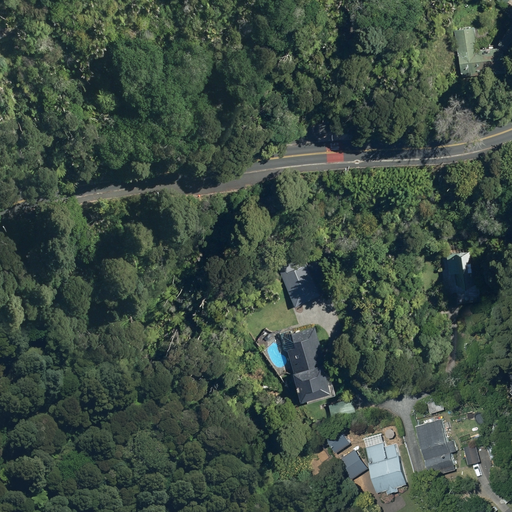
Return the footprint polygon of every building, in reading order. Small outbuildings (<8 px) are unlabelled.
[(511,26),(501,44),(503,45),(502,48),(479,50),(476,27),(456,29),(463,77),(482,75),(482,70),(507,68),(506,54),(510,56),(511,53),(511,26)] [(458,296),(458,303),(480,300),(475,251),(441,254),(444,288),(446,288),(447,297),(458,296)] [(279,275),(295,307),(321,294),(320,293),(342,282),(329,257),(308,268),(305,262),(279,275)] [(314,326),(290,332),(294,348),(286,350),(299,401),(329,393),(322,367),(324,366),(314,326)] [(428,405),(432,415),(446,411),(442,400),(428,405)] [(417,429),(432,479),(457,471),(451,454),(457,453),(454,442),(448,444),(441,421),(417,429)] [(326,439),(337,455),(352,445),(341,429),(326,439)] [(388,492),(389,496),(400,493),(398,488),(408,486),(400,456),(399,456),(396,446),(387,448),(383,436),(365,440),(368,449),(366,450),(377,495),(388,492)] [(320,445),(325,450),(330,446),(326,441),(320,445)] [(465,449),(469,466),(481,463),(476,446),(465,449)] [(339,462),(353,482),(370,469),(355,450),(339,462)]
